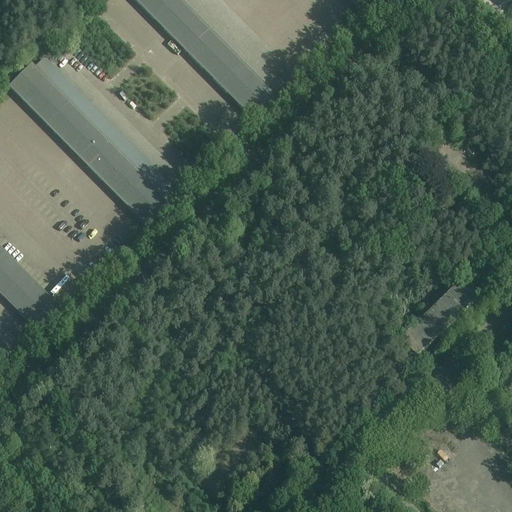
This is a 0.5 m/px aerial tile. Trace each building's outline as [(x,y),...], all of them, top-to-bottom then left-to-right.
[(132,0),(252,121),(256,125),(279,103),(274,99),(177,0),(132,0)] [(348,0),(365,17),(382,0),(348,0)] [(45,60),(33,70),(167,206),(178,195),(45,60)] [(65,78),(69,74),(61,67),(57,71),(65,78)] [(32,69),(10,91),(144,227),(149,232),(171,210),(167,206),(33,70),(32,69)] [(453,145),(448,140),(429,158),(477,207),(482,202),(490,210),(510,190),(459,139),(453,145)] [(0,254),(0,298),(33,333),(40,339),(62,318),(55,312),(0,254)] [(480,300),(464,283),(399,347),(415,364),(480,300)] [(51,463),(59,471),(65,464),(58,456),(51,463)]
